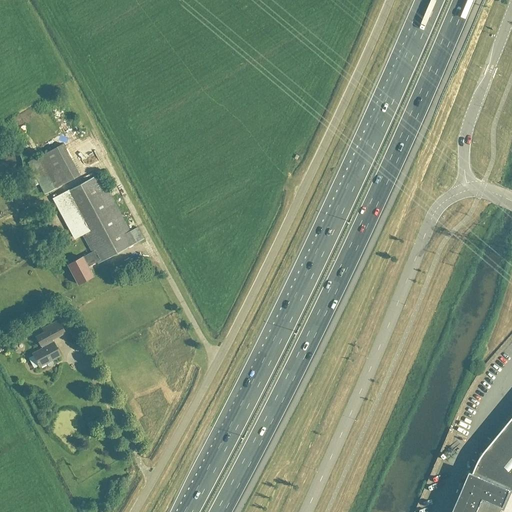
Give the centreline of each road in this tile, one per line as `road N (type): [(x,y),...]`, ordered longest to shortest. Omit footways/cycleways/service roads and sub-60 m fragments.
road 1 (unclassified): [(133,511),(262,274),(390,0)]
road 2 (motorway): [(433,0),(266,363),(188,511)]
road 3 (motorway): [(220,511),(406,139),(464,0)]
road 4 (unclassified): [(306,511),(432,215),(467,190)]
road 5 (unclassified): [(467,190),(469,118),(511,11)]
